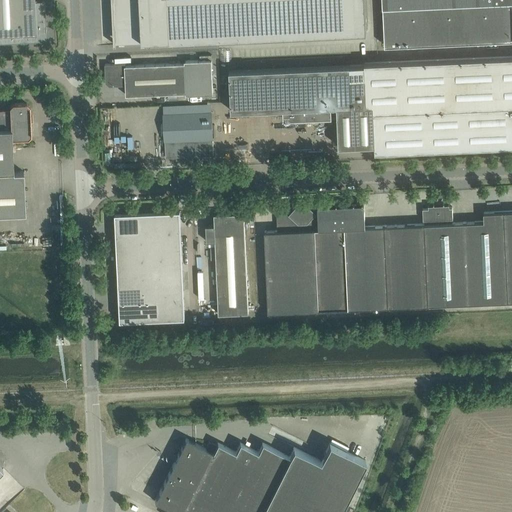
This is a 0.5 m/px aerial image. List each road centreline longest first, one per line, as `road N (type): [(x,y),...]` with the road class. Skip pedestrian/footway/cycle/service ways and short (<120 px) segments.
road 1 (track): [(390,511),(425,382),(91,397)]
road 2 (unclassified): [(80,190),(511,170)]
road 3 (unclassified): [(93,511),(80,190)]
road 4 (unclassified): [(80,190),(75,70)]
